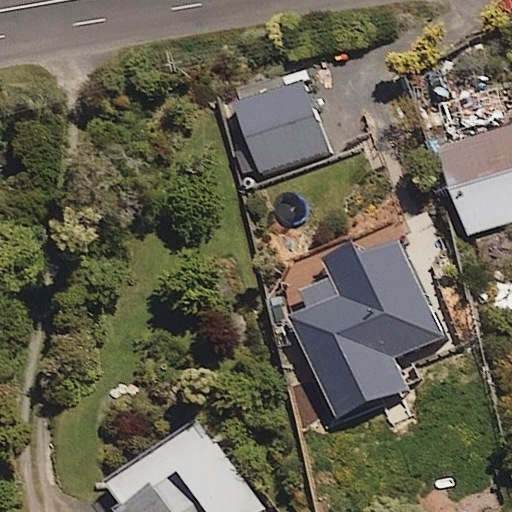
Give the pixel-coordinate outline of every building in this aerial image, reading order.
[(339,151),(318,88),(248,111),(269,174),(339,151)] [(511,227),(511,136),(457,153),(482,236),(511,227)] [(441,316),(419,255),(317,294),(339,352),(357,345),(365,366),(411,349),(403,330),(441,316)] [(362,394),(352,363),(315,375),(325,406),(362,394)] [(270,511),(206,417),(110,483),(130,511),(270,511)]
